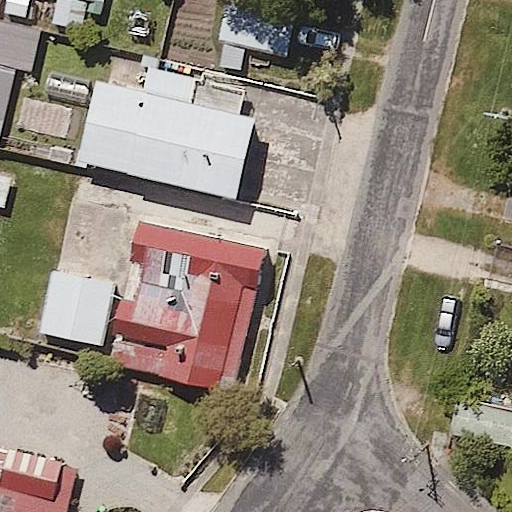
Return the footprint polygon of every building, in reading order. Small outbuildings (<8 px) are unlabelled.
[(5,0),(4,11),(31,16),(34,0),(5,0)] [(235,87),(69,58),(49,145),(210,186),(235,87)] [(16,176),(0,172),(0,207),(8,209),(16,176)] [(78,272),(52,269),(42,341),(82,346),(79,367),(214,386),(230,272),(270,278),(276,235),(87,208),(78,272)] [(0,511),(49,511),(51,508),(0,497),(0,511)]
